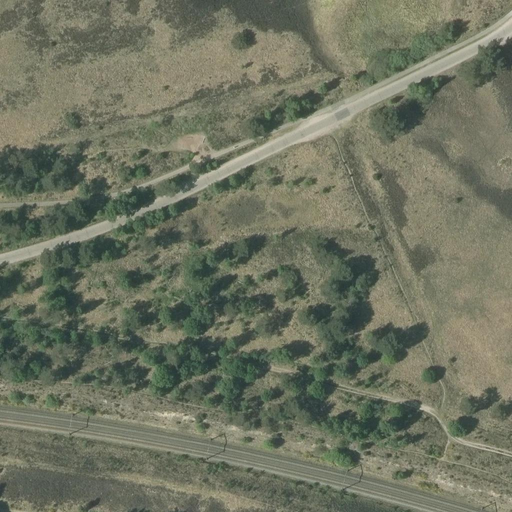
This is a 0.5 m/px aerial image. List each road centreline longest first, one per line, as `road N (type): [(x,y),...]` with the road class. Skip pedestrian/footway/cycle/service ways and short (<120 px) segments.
road 1 (tertiary): [(0,259),(104,226),(225,171),(511,25)]
road 2 (track): [(438,419),(180,347),(0,318)]
